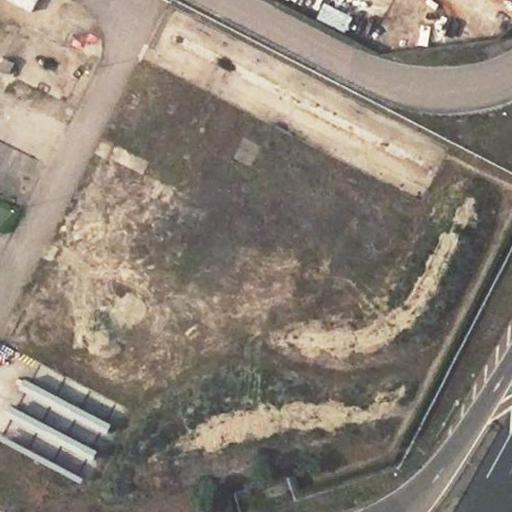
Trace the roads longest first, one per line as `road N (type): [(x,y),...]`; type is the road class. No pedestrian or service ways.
road 1 (unclassified): [(227,0),(409,92),(486,91),(511,74)]
road 2 (motorway): [(511,363),(441,469),(395,511)]
